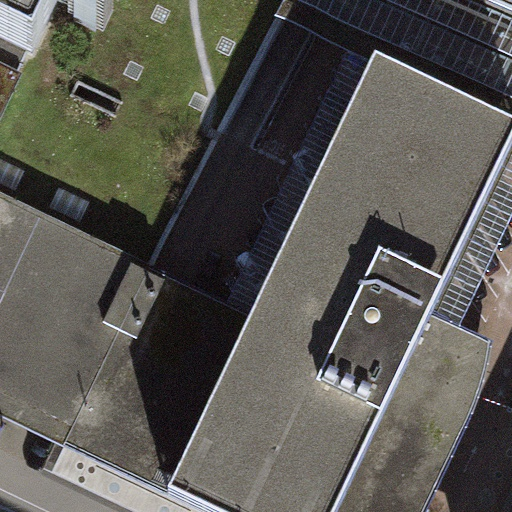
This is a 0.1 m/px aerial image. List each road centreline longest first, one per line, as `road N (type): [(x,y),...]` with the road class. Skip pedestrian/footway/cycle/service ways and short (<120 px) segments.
road 1 (unknown): [(63,496),(262,116),(372,22),(423,17),(511,62)]
road 2 (unknown): [(511,349),(424,511)]
